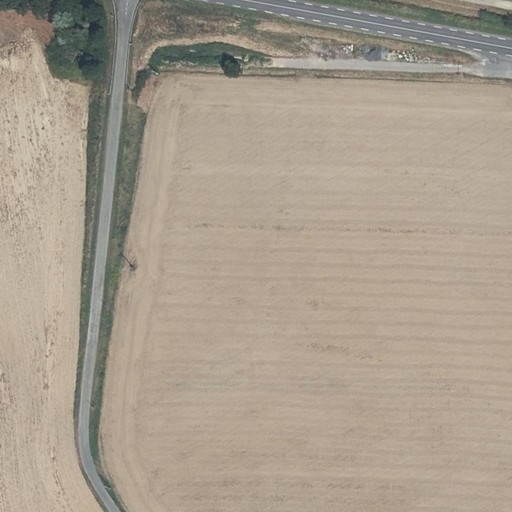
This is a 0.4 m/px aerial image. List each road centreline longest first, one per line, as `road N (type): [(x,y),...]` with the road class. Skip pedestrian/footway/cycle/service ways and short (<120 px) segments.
road 1 (unclassified): [(115,511),(91,474),(84,426),(128,0)]
road 2 (secondary): [(245,0),(511,48)]
